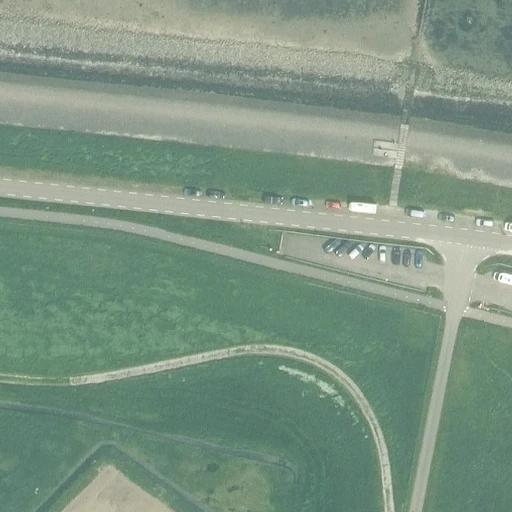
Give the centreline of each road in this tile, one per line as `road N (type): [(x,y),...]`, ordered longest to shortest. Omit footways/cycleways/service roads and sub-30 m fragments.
road 1 (unclassified): [(385,511),(381,446),(369,415),(354,387),(309,359),(256,347),(78,382),(0,378)]
road 2 (tertiary): [(463,239),(0,184)]
road 3 (unclassified): [(463,239),(413,511)]
